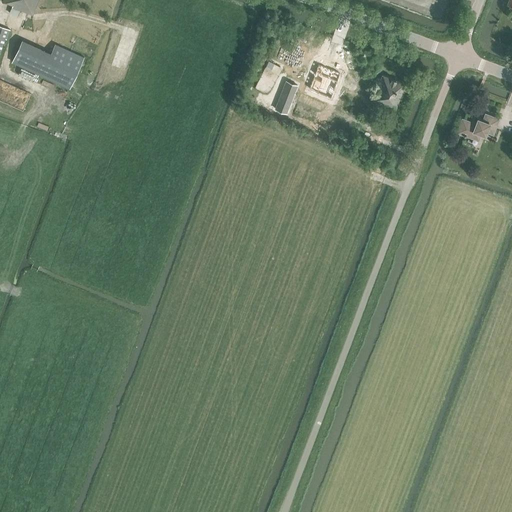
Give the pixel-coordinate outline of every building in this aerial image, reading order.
[(21,9),(33,14),(38,0),(4,0),(4,1),(14,5),(13,6),(12,6),(9,14),(18,17),(21,9)] [(0,54),(5,38),(8,39),(11,30),(0,25),(0,54)] [(22,40),(12,63),(70,90),(84,57),(70,51),(70,50),(54,43),(50,52),(22,40)] [(318,64),(309,88),(316,91),(316,92),(331,98),(341,73),(318,64)] [(405,83),(383,74),(374,98),(381,101),(380,102),(396,108),(405,83)] [(298,85),(286,80),(275,109),(287,113),(298,85)] [(492,134),(498,118),(485,113),(482,120),(477,118),(475,123),(461,118),(456,131),(477,140),(480,133),(484,135),(486,131),(492,134)]
